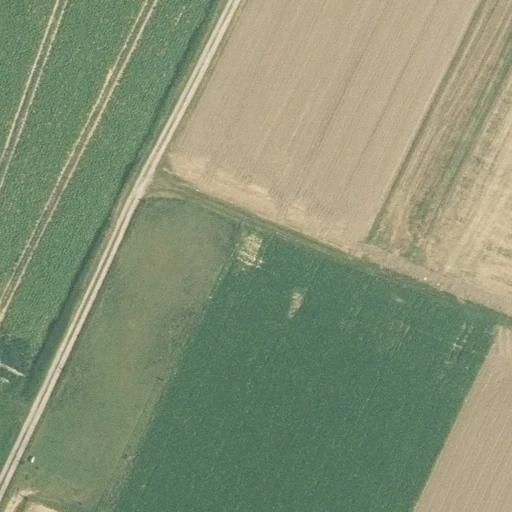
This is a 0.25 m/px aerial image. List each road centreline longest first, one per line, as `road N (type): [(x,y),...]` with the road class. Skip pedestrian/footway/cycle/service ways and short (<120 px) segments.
road 1 (track): [(0,490),(239,0)]
road 2 (track): [(143,188),(511,339)]
